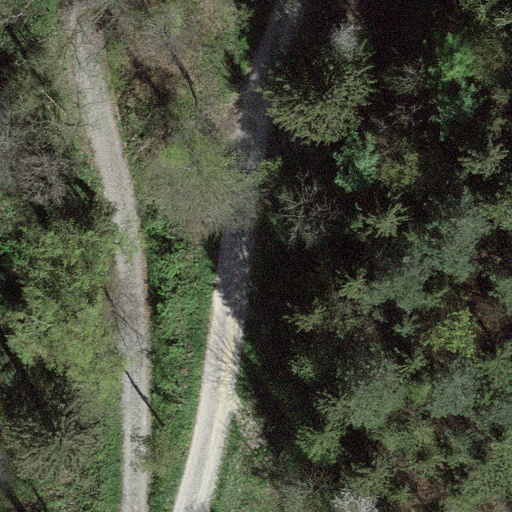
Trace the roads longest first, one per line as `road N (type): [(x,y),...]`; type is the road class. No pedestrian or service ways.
road 1 (track): [(281,0),(244,154),(220,409),(197,511)]
road 2 (track): [(138,511),(136,337),(119,198),(76,0)]
